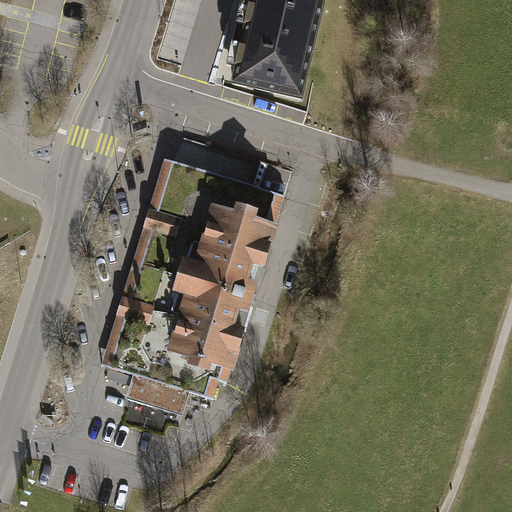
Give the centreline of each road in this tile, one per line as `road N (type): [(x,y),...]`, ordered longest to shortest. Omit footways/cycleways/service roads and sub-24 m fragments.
road 1 (tertiary): [(76,194),(0,453)]
road 2 (track): [(444,511),(511,313)]
road 3 (track): [(312,144),(511,194)]
road 4 (tertiary): [(138,0),(76,194)]
